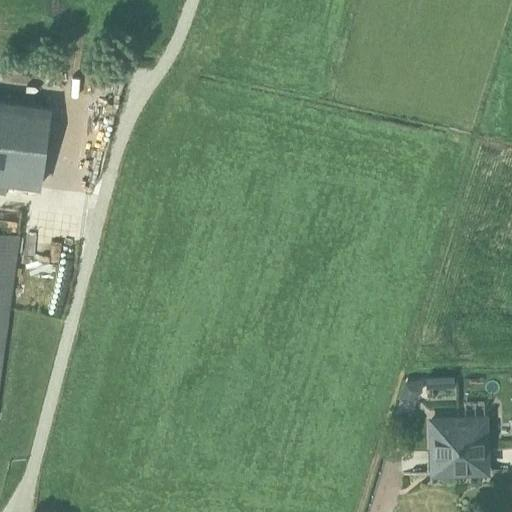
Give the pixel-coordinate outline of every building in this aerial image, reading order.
[(61,99),(78,99),(79,73),(62,72),(61,99)] [(80,105),(99,104),(98,86),(79,87),(80,105)] [(0,100),(0,182),(38,188),(49,107),(0,100)] [(0,421),(21,424),(45,239),(0,232),(0,421)] [(420,375),(421,395),(443,394),(442,374),(420,375)] [(433,472),(460,471),(459,447),(464,447),(464,424),(458,424),(458,417),(432,418),(433,472)] [(459,447),(460,471),(487,471),(486,417),(458,417),(458,424),(464,424),(464,447),(459,447)] [(418,446),(397,451),(399,463),(421,458),(418,446)]
